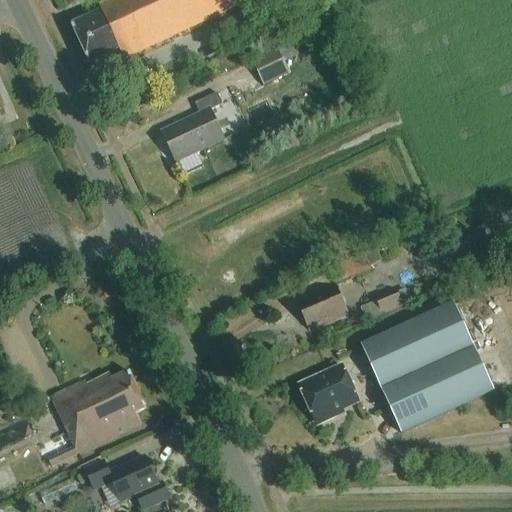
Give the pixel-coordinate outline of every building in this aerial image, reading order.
[(194,27),(241,4),(238,0),(112,0),(98,7),(101,12),(72,26),(89,64),(119,51),(123,60),(194,27)] [(289,75),(277,49),(251,61),(263,87),(289,75)] [(176,162),(223,140),(209,111),(222,105),(217,93),(194,104),(199,115),(162,132),(176,162)] [(340,297),(334,285),(296,302),(310,331),(347,315),(343,305),(346,303),(343,296),(340,297)] [(381,313),(403,303),(404,306),(412,303),(406,289),(361,309),(366,322),(381,315),(381,313)] [(496,396),(455,306),(362,348),(403,438),(496,396)] [(330,420),(330,416),(358,403),(342,366),(298,387),(315,423),(318,421),(322,424),(330,420)] [(136,414),(146,409),(128,373),(112,380),(109,375),(87,386),(84,381),(51,398),(78,455),(141,425),(136,414)] [(52,471),(77,459),(73,449),(48,461),(52,471)] [(112,483),(121,503),(136,497),(142,511),(169,499),(162,484),(157,486),(144,458),(109,474),(103,462),(84,471),(94,491),(112,483)]
